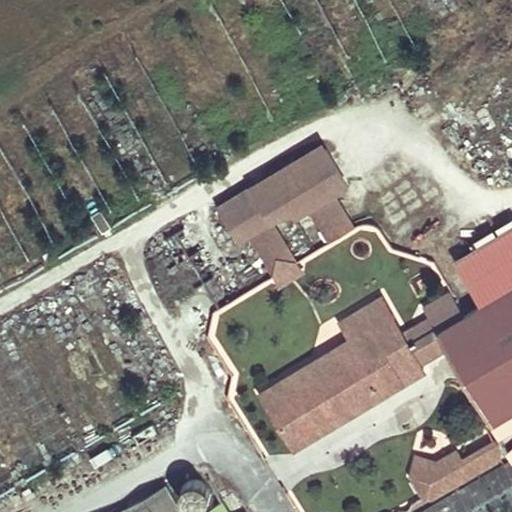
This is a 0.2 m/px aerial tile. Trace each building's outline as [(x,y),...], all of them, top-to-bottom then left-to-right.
[(353,229),(333,195),(348,186),(326,150),(275,181),(297,217),(312,208),(332,242),(353,229)] [(255,193),(223,212),(241,243),(252,236),(253,239),(280,284),(302,271),(255,193)] [(511,225),(455,260),(481,304),(464,314),(450,293),(427,307),(432,316),(450,347),(511,452),(511,225)] [(403,332),(383,296),(342,319),(352,338),(261,393),(295,447),(405,382),(402,376),(422,364),(403,332)] [(450,347),(432,316),(403,332),(422,364),(450,347)] [(405,382),(425,370),(422,364),(402,376),(405,382)] [(439,462),(417,458),(411,478),(429,498),(488,464),(485,458),(476,462),(471,455),(463,460),(455,451),(439,462)] [(511,459),(420,511),(467,511),(486,501),(489,500),(511,486),(511,459)] [(210,500),(211,496),(210,491),(209,487),(206,483),(202,481),(197,480),(192,480),(188,482),(185,485),(183,489),(182,494),(182,498),(184,503),(187,506),(191,508),(195,509),(200,509),(204,507),(207,504),(210,500)] [(184,511),(168,483),(117,511),(184,511)] [(496,511),(511,511),(511,486),(489,500),(496,511)] [(245,511),(244,511),(229,511),(223,500),(201,511),(245,511)] [(491,511),(486,501),(467,511),(491,511)]
